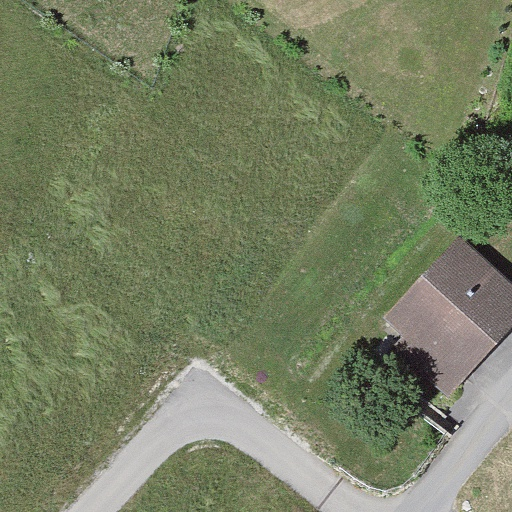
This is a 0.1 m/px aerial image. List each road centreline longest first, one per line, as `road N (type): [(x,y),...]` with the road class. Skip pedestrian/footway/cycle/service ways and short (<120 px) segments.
road 1 (residential): [(94,511),(197,395),(345,511)]
road 2 (residential): [(419,511),(511,386)]
